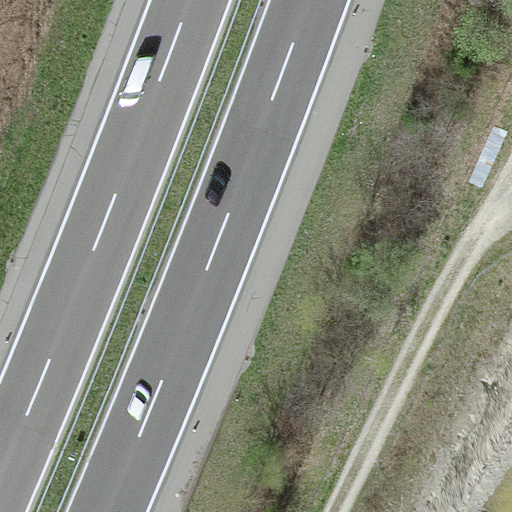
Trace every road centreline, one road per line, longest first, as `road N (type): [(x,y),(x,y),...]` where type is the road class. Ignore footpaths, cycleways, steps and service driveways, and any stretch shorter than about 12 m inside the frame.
road 1 (motorway): [(107,511),(308,0)]
road 2 (motorway): [(189,0),(0,477)]
road 3 (track): [(335,511),(437,303),(511,199)]
